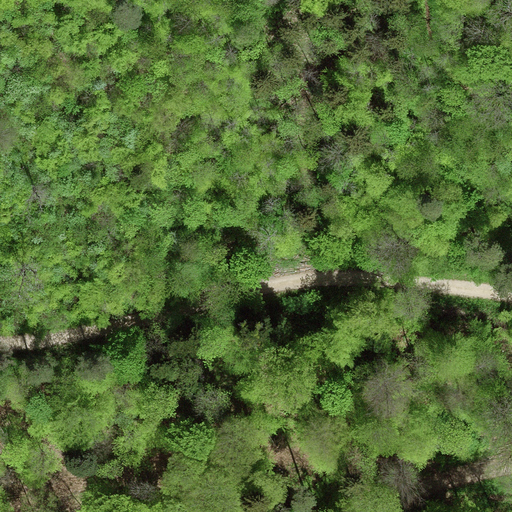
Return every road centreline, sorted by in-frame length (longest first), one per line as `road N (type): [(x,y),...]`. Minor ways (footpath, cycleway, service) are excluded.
road 1 (track): [(0,338),(180,316),(277,281),(355,269),(511,296)]
road 2 (track): [(511,463),(430,479),(385,511)]
